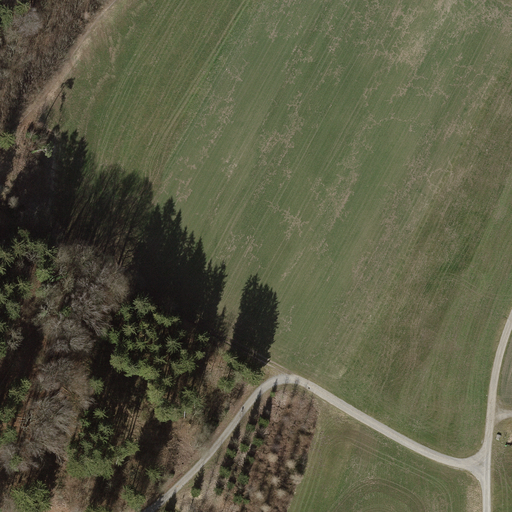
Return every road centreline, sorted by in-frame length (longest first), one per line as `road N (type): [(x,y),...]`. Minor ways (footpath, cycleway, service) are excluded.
road 1 (track): [(147,511),(264,384),(289,375),(446,463),(467,466),(486,456)]
road 2 (track): [(289,375),(113,267)]
